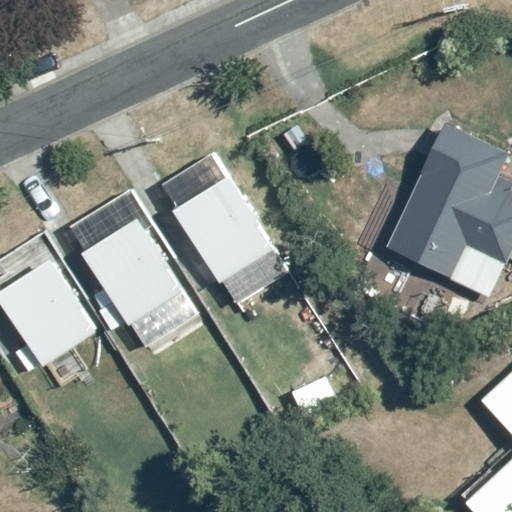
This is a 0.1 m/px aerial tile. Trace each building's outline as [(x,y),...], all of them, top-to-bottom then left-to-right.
[(511,153),(511,143),(443,114),(387,243),(496,289),(510,256),(511,257),(511,205),(493,197),(511,153)] [(232,165),(171,205),(222,283),(283,243),(232,165)] [(100,237),(83,246),(121,320),(182,288),(134,197),(90,219),(100,237)] [(54,250),(0,284),(0,297),(40,361),(100,323),(54,250)] [(511,511),(511,363),(480,395),(511,430),(511,445),(457,495),(472,511),(511,511)]
